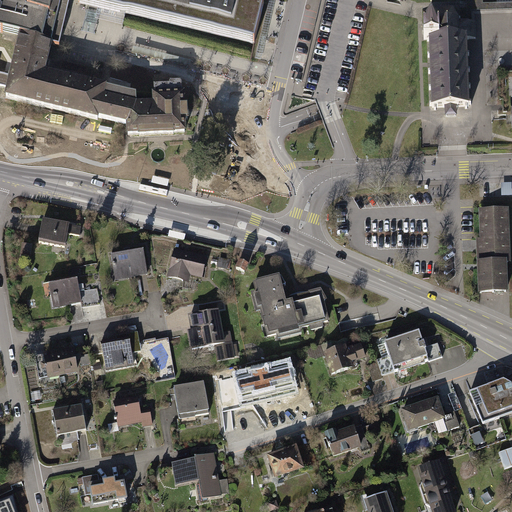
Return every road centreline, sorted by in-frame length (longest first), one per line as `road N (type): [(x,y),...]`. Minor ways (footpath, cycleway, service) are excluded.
road 1 (residential): [(231,449),(453,378),(495,354),(505,336)]
road 2 (tertiary): [(1,171),(294,243)]
road 3 (residential): [(511,167),(332,178),(313,190),(294,243)]
road 4 (tertiary): [(294,243),(505,336)]
road 5 (residential): [(6,341),(157,315)]
road 6 (residential): [(172,452),(30,475)]
road 7 (residential): [(6,341),(30,475)]
